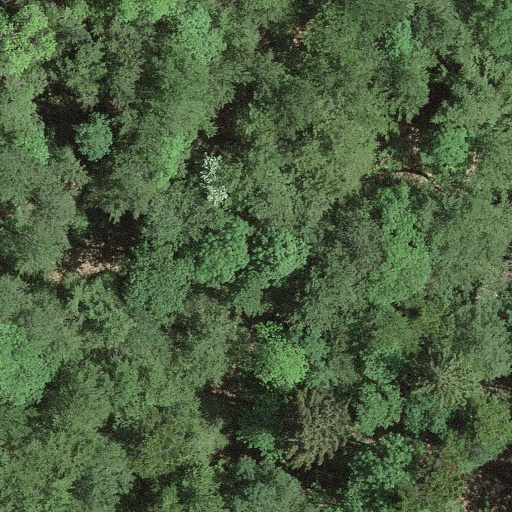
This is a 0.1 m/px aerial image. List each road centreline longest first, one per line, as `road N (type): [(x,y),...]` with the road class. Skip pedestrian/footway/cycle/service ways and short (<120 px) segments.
road 1 (track): [(418,0),(254,376),(207,511)]
road 2 (track): [(511,137),(335,511)]
